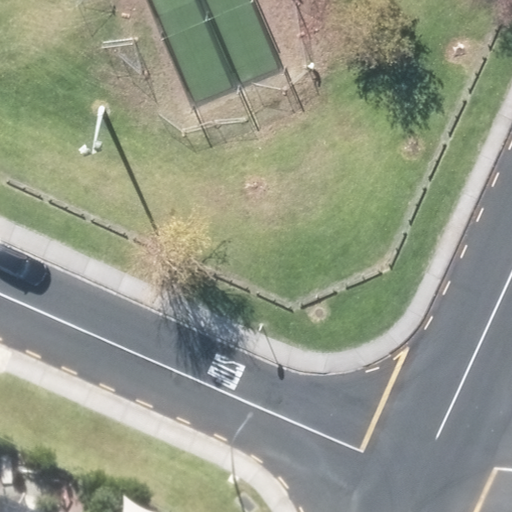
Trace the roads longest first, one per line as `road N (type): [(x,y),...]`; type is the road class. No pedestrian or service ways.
road 1 (residential): [(419,469),(0,285)]
road 2 (tertiary): [(419,469),(511,267)]
